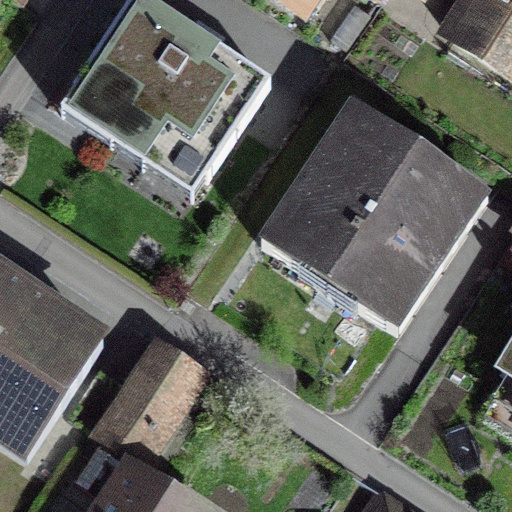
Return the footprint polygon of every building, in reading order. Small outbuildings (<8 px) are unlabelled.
[(315,0),(272,0),(303,20),(315,0)] [(511,0),(426,0),(465,23),(452,45),(511,80),(511,0)] [(273,106),(130,7),(43,131),(187,230),(273,106)] [(491,222),(342,124),(243,273),(392,371),(491,222)] [(105,352),(0,281),(0,470),(16,482),(105,352)] [(511,348),(497,373),(511,382),(511,348)] [(160,356),(108,438),(142,460),(194,378),(160,356)] [(92,435),(123,390),(100,374),(69,419),(92,435)] [(179,511),(134,482),(113,511),(179,511)]
